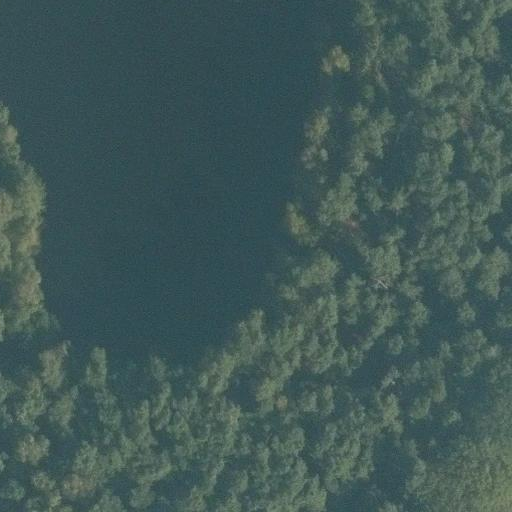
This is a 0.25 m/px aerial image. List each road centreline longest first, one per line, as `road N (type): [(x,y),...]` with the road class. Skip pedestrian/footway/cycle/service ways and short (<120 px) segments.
road 1 (track): [(346,511),(408,263),(416,193),(406,82),(372,0)]
road 2 (track): [(284,511),(135,483),(68,420),(12,383),(0,353)]
